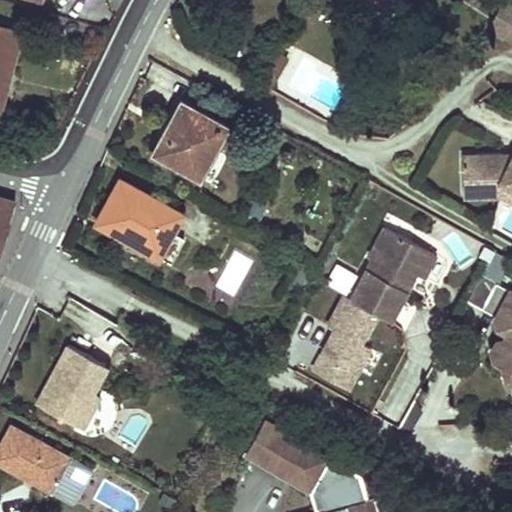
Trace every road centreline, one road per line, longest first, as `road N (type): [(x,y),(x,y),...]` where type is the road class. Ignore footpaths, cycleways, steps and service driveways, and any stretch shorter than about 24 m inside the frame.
road 1 (tertiary): [(62,191),(157,0)]
road 2 (tertiary): [(0,324),(62,191)]
